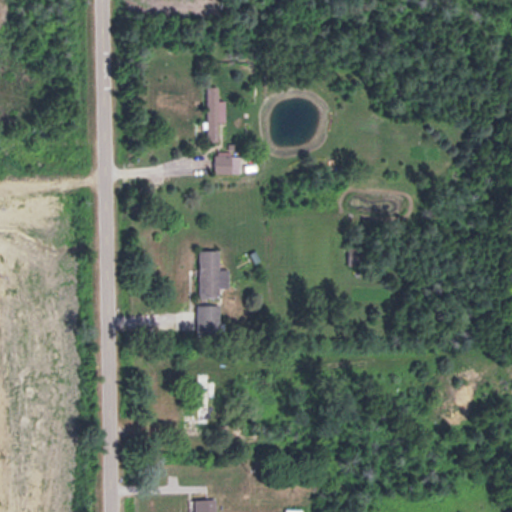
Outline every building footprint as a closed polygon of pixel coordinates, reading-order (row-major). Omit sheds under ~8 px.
[(207,86),(207,140),(220,140),(220,86),(207,86)] [(240,172),(240,154),(215,154),(215,172),(240,172)] [(199,248),(199,296),(220,296),(220,285),(229,285),(229,267),(220,267),(220,248),(199,248)] [(197,302),(197,332),(220,332),(220,302),(197,302)] [(198,416),(209,416),(209,374),(198,374),(198,416)] [(216,511),(217,497),(195,497),(195,511),(216,511)]
